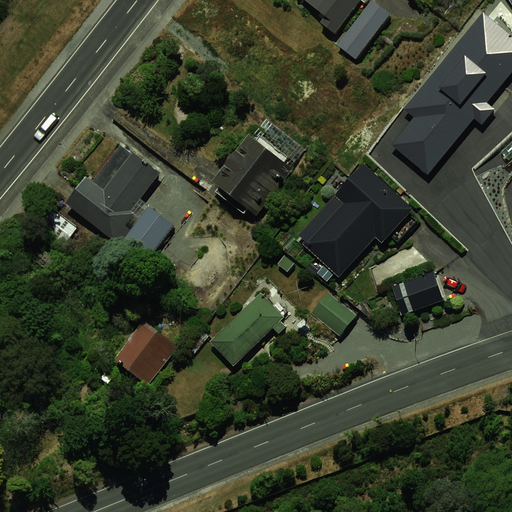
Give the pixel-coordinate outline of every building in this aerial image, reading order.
[(303,0),(302,2),(338,27),(357,0),(303,0)] [(390,15),(373,2),(351,32),(339,48),(357,61),(390,15)] [(511,62),(511,46),(471,14),(376,146),(417,178),(434,154),(463,115),(473,125),(487,114),(475,104),(511,62)] [(258,126),(212,180),(257,213),(301,158),(258,126)] [(124,147),(75,204),(119,237),(167,175),(124,147)] [(360,170),(297,234),(341,276),(408,213),(360,170)] [(155,205),(127,242),(150,260),(179,223),(155,205)] [(435,273),(402,287),(414,314),(447,300),(435,273)] [(262,292),(213,344),(239,368),(288,316),(262,292)] [(329,293),(313,313),(340,335),(356,316),(329,293)] [(143,324),(116,358),(149,383),(175,349),(143,324)]
